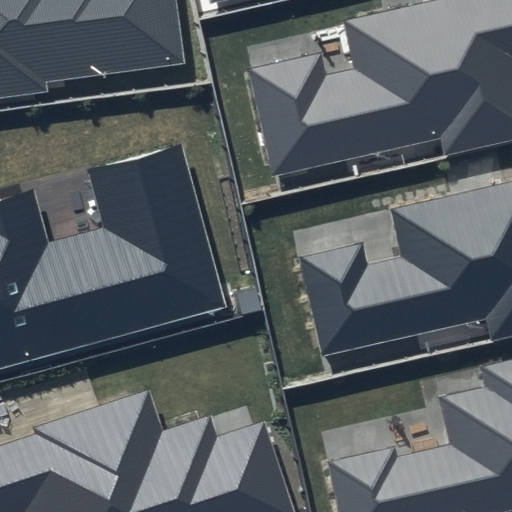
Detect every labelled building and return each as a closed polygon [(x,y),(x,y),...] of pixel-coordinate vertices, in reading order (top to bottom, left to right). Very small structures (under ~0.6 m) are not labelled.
[(0,0),(0,96),(47,90),(46,82),(184,63),(175,0),(0,0)] [(511,0),(433,0),(346,21),(357,69),(326,77),(319,52),(248,69),(273,175),(441,135),(446,153),(511,137),(511,0)] [(0,367),(224,306),(180,147),(88,172),(103,227),(50,242),(35,188),(0,197),(0,367)] [(511,177),(393,206),(405,254),(373,262),(367,237),(296,254),(321,360),(489,320),(493,338),(511,333),(511,177)] [(511,358),(480,366),(485,386),(437,397),(448,446),(399,457),(396,445),(330,460),(341,511),(491,511),(511,507),(511,358)] [(149,394),(0,445),(0,511),(295,511),(264,420),(215,437),(209,419),(163,435),(149,394)]
